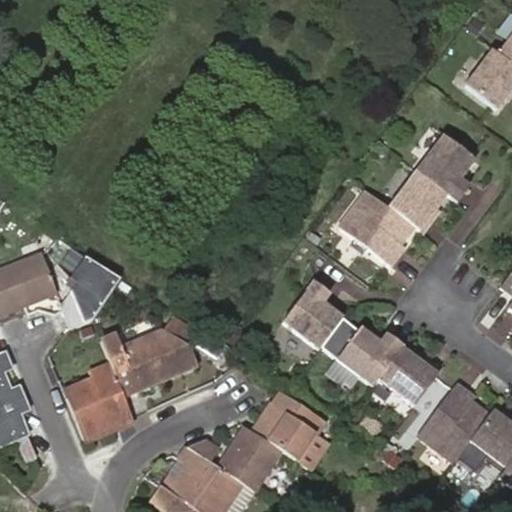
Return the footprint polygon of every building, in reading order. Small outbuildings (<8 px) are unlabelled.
[(511,35),(498,55),(511,65),(511,35)] [(511,65),(498,55),(492,51),(464,87),(497,111),(506,97),(511,91),(511,65)] [(446,196),(456,204),(469,187),(467,185),(459,180),(462,177),(465,173),(475,160),(443,136),(415,172),(446,196)] [(446,196),(415,172),(387,209),(414,229),(419,233),(436,210),(446,196)] [(469,181),(462,177),(459,180),(467,185),(469,181)] [(337,229),(391,269),(400,257),(396,254),(401,247),(414,229),(387,209),(364,193),(337,229)] [(436,210),(419,233),(423,236),(439,213),(436,210)] [(405,250),(401,247),(396,254),(400,257),(405,250)] [(0,268),(0,315),(29,304),(56,294),(42,254),(0,268)] [(77,287),(63,306),(70,329),(94,319),(107,301),(120,282),(85,260),(69,280),(77,287)] [(329,297),(313,284),(282,325),(318,352),(342,321),(329,311),(322,306),(325,302),(329,297)] [(325,302),(322,306),(329,311),(332,307),(325,302)] [(402,350),(403,348),(387,336),(383,341),(380,345),(374,340),(360,330),(336,362),(359,380),(372,389),(379,381),(402,350)] [(120,336),(103,341),(111,365),(124,396),(200,369),(192,348),(168,332),(124,347),(120,336)] [(374,340),(380,345),(383,341),(376,336),(374,340)] [(4,370),(13,367),(6,350),(0,352),(0,433),(3,442),(26,433),(19,410),(29,405),(23,391),(14,395),(11,387),(4,370)] [(416,360),(402,350),(379,381),(415,408),(439,377),(416,360)] [(441,374),(419,356),(416,360),(439,377),(441,374)] [(359,380),(336,362),(326,375),(342,388),(345,385),(351,390),(359,380)] [(66,400),(82,440),(115,427),(116,429),(134,422),(132,418),(124,396),(111,365),(88,374),(91,381),(94,389),(66,400)] [(62,391),(66,400),(94,389),(91,381),(62,391)] [(23,391),(20,384),(11,387),(14,395),(23,391)] [(470,444),(489,418),(465,400),(458,395),(461,391),(456,386),(416,440),(452,467),(470,444)] [(468,396),(461,391),(458,395),(465,400),(468,396)] [(277,407),(274,405),(267,415),(255,433),(283,452),(297,462),(316,435),(325,423),(283,396),(277,407)] [(511,427),(506,423),(493,413),(489,418),(470,444),(506,471),(511,463),(511,427)] [(241,485),(254,493),(283,452),(255,433),(247,427),(219,469),(241,485)] [(330,446),(316,435),(297,462),(313,473),(330,446)] [(219,451),(207,442),(190,449),(210,463),(219,451)] [(210,463),(190,449),(181,462),(188,467),(178,481),(169,492),(198,511),(222,511),(241,485),(219,469),(210,463)] [(511,492),(511,463),(506,471),(498,482),(511,492)] [(163,488),(169,492),(178,481),(171,476),(163,488)] [(198,511),(169,492),(163,488),(154,501),(168,511),(198,511)] [(0,511),(26,511),(7,495),(0,503),(0,511)]
